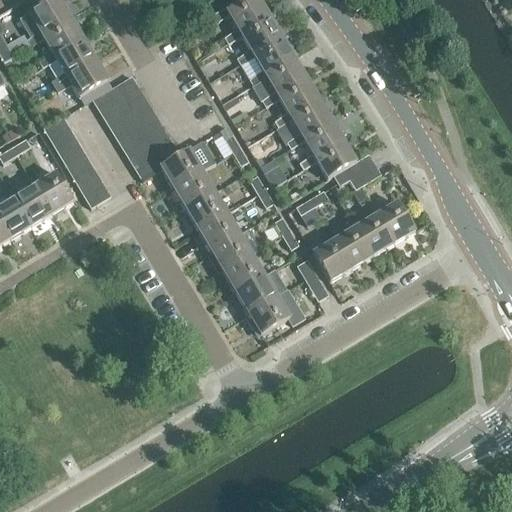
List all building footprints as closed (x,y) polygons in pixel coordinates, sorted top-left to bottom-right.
[(28,17),(39,35),(41,39),(69,22),(57,0),(28,17)] [(250,0),(226,14),(224,11),(211,20),(215,27),(229,19),(237,32),(239,36),(267,19),(256,0),(250,0)] [(252,57),(280,40),(267,19),(239,36),(237,32),(224,42),(228,48),(241,40),(249,53),(252,57)] [(69,22),(41,39),(39,35),(26,45),(29,51),(43,43),(51,56),(54,60),(82,43),(69,22)] [(0,61),(3,67),(13,61),(0,38),(0,61)] [(293,61),(280,40),(252,57),(249,53),(236,63),(240,69),(254,61),(262,74),(264,78),(293,61)] [(64,77),(66,81),(94,64),(82,43),(54,60),(51,56),(38,65),(42,72),(56,64),(64,77)] [(305,82),(293,61),(264,78),(262,74),(249,84),(253,90),(266,82),(275,95),(277,99),(305,82)] [(94,64),(66,81),(64,77),(51,86),(54,93),(57,97),(71,89),(79,102),(88,97),(92,104),(110,93),(106,86),(107,86),(94,64)] [(138,91),(131,81),(111,92),(118,103),(138,91)] [(318,103),(305,82),(277,99),(275,95),(261,105),(265,111),(279,103),(287,116),(289,120),(318,103)] [(143,101),(138,91),(118,103),(124,113),(143,101)] [(118,103),(111,92),(92,104),(92,105),(98,115),(118,103)] [(129,122),(149,111),(143,101),(124,113),(129,122)] [(124,113),(118,103),(98,115),(104,124),(124,113)] [(292,124),(300,137),(302,141),(330,124),(318,103),(289,120),(287,116),(274,125),(278,132),(292,124)] [(155,120),(149,111),(129,122),(135,132),(155,120)] [(124,113),(104,124),(110,134),(129,122),(124,113)] [(141,142),(161,130),(155,120),(135,132),(141,142)] [(69,132),(63,122),(63,121),(43,133),(49,144),(69,132)] [(129,122),(110,134),(116,143),(135,132),(129,122)] [(314,162),(343,145),(330,124),(302,141),(300,137),(286,146),(290,153),(304,145),(312,158),(314,162)] [(20,136),(16,129),(6,135),(10,142),(20,136)] [(147,151),(166,139),(161,130),(141,142),(147,151)] [(75,142),(69,132),(49,144),(55,154),(75,142)] [(135,132),(116,143),(122,153),(141,142),(135,132)] [(16,159),(29,151),(41,145),(36,137),(11,152),(16,159)] [(232,157),(240,152),(232,138),(224,143),(232,157)] [(152,161),(172,149),(166,139),(147,151),(152,161)] [(61,163),(81,151),(75,142),(55,154),(61,163)] [(141,142),(122,153),(128,163),(147,151),(141,142)] [(343,145),(314,162),(312,158),(299,167),(303,174),(317,165),(327,183),(333,180),(339,190),(349,184),(374,169),(368,158),(355,166),(343,145)] [(159,171),(178,159),(172,149),(152,161),(159,172),(160,171),(159,171)] [(67,173),(86,161),(81,151),(61,163),(67,173)] [(147,151),(128,163),(134,172),(152,161),(147,151)] [(0,164),(2,168),(16,159),(11,152),(0,158),(0,164)] [(240,170),(248,166),(240,152),(232,157),(240,170)] [(159,171),(160,171),(172,192),(201,175),(188,154),(178,159),(159,171)] [(72,182),(92,171),(86,161),(67,173),(72,182)] [(152,161),(134,172),(140,183),(159,172),(152,161)] [(264,171),(272,188),(285,183),(278,165),(264,171)] [(380,179),(374,169),(349,184),(355,194),(380,179)] [(78,192),(98,180),(92,171),(72,182),(78,192)] [(185,213),(213,196),(201,175),(172,192),(185,213)] [(34,190),(51,218),(73,205),(56,177),(34,190)] [(84,202),(104,190),(98,180),(78,192),(84,202)] [(257,198),(265,194),(257,180),(249,185),(257,198)] [(12,203),(13,202),(30,231),(51,218),(34,190),(30,183),(8,196),(12,203)] [(90,212),(110,201),(104,190),(84,202),(90,212)] [(266,212),(273,208),(265,194),(257,198),(266,212)] [(314,211),(327,203),(323,195),(309,204),(314,211)] [(0,228),(9,243),(30,231),(13,202),(12,203),(8,196),(0,201),(0,228)] [(197,234),(226,217),(213,196),(185,213),(197,234)] [(300,219),(314,211),(309,204),(295,212),(300,219)] [(397,207),(376,220),(393,248),(414,235),(397,207)] [(226,217),(197,234),(210,255),(238,238),(226,217)] [(376,220),(355,232),(372,261),(393,248),(376,220)] [(282,240),(290,236),(282,222),(274,227),(282,240)] [(0,228),(0,248),(9,243),(0,228)] [(355,232),(334,245),(351,273),(372,261),(355,232)] [(239,238),(238,238),(210,255),(206,258),(213,270),(217,267),(222,276),(251,259),(246,251),(249,249),(242,236),(239,238)] [(291,254),(298,250),(290,236),(282,240),(291,254)] [(329,286),(351,273),(334,245),(312,258),(329,286)] [(235,297),(264,280),(251,259),(222,276),(235,297)] [(303,280),(313,274),(307,264),(297,270),(303,280)] [(264,280),(235,297),(248,318),(276,301),(286,295),(274,274),(264,280)] [(318,305),(328,299),(313,274),(303,280),(318,305)] [(276,301),(248,318),(248,319),(244,321),(251,333),(255,330),(260,340),(289,323),(276,301)]
